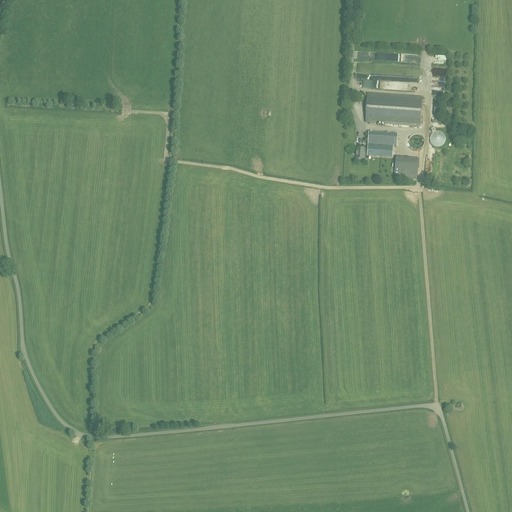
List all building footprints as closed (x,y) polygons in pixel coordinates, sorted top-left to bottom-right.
[(366,122),(421,126),(423,98),(368,94),(366,122)] [(434,101),(436,101),(437,110),(441,109),(441,96),(433,96),(434,101)] [(430,140),(431,142),(432,144),(434,146),(435,147),(437,147),(440,147),(442,146),(444,144),(445,143),(446,140),(446,138),(445,136),(444,134),(443,133),(441,131),(438,131),(435,132),(432,133),(431,136),(430,137),(430,140)] [(365,160),(365,154),(393,156),(393,143),(394,134),(376,133),(366,132),(365,142),(368,142),(368,151),(365,151),(365,149),(357,149),(356,160),(365,160)] [(409,142),(410,144),(412,147),(413,148),(416,149),(419,149),(421,148),(423,146),(424,143),(424,140),(423,137),(421,135),(419,134),(416,134),(413,135),(411,136),(409,139),(409,142)] [(394,175),(417,178),(419,159),(397,156),(394,175)] [(362,511),(388,511),(388,502),(362,503),(362,511)]
